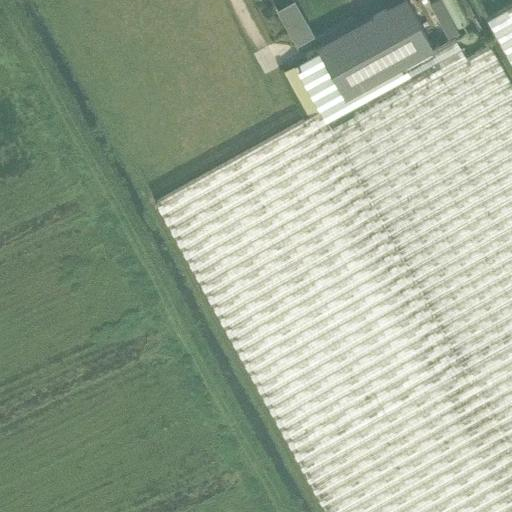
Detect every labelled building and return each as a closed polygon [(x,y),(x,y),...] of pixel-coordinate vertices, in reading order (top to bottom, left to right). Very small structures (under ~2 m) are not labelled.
[(320,50),(344,94),(432,46),(406,0),(399,0),(317,45),(320,50)] [(441,35),(421,0),(411,6),(430,41),(441,35)] [(431,0),(430,1),(449,36),(454,34),(459,31),(441,0),(431,0)] [(511,1),(487,16),(511,60),(511,1)] [(467,57),(454,34),(449,36),(432,46),(344,94),(320,50),(295,63),(320,108),(155,199),(327,511),(511,511),(511,84),(490,44),(467,57)]
